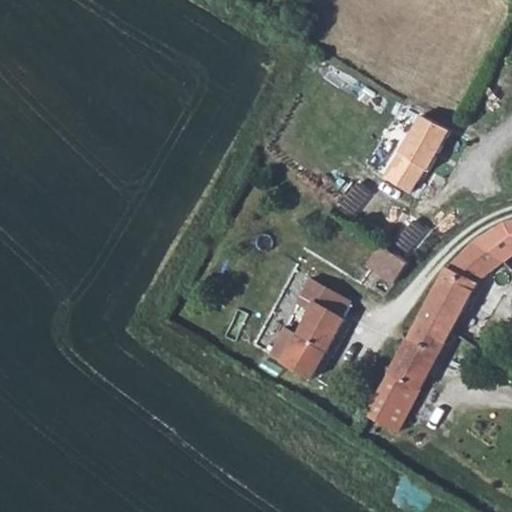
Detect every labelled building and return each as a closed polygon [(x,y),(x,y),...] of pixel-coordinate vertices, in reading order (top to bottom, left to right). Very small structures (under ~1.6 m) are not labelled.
[(425,112),(391,177),(421,193),(455,128),(425,112)] [(511,223),(485,234),(463,249),(445,267),(425,299),(453,312),(469,284),(482,269),(496,259),(511,251),(511,223)] [(371,266),(398,284),(414,261),(386,243),(371,266)] [(291,299),(293,300),(303,282),(300,281),(291,299)] [(293,300),(309,309),(290,344),(317,359),(336,322),(333,321),(342,302),(303,282),(293,300)] [(425,299),(371,389),(357,415),(389,434),(457,313),(453,312),(425,299)] [(264,359),(277,366),(288,348),(275,340),(264,359)] [(317,359),(290,344),(288,348),(277,366),(305,383),(317,359)] [(371,389),(345,372),(330,399),(357,415),(371,389)]
